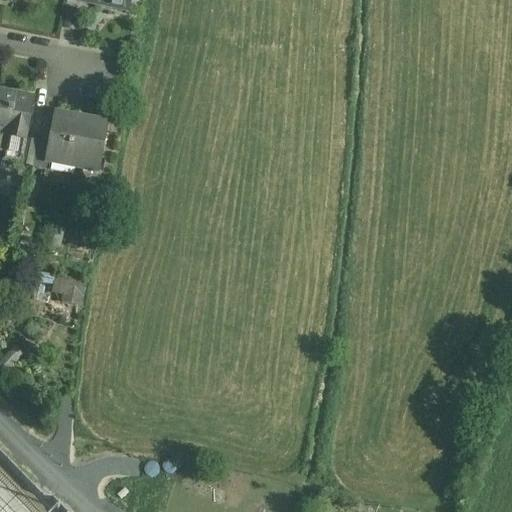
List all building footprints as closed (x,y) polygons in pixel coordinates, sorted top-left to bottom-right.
[(79,0),(79,3),(80,4),(128,13),(130,0),(79,0)] [(34,102),(0,95),(0,152),(3,151),(7,152),(5,162),(21,165),(24,150),(25,144),(34,102)] [(108,128),(58,117),(52,145),(47,166),(49,166),(98,177),(108,128)] [(52,145),(38,142),(36,152),(33,168),(33,170),(48,173),(49,166),(47,166),(52,145)] [(36,152),(24,150),(21,165),(33,168),(36,152)] [(81,306),(86,282),(58,275),(52,299),(81,306)]
